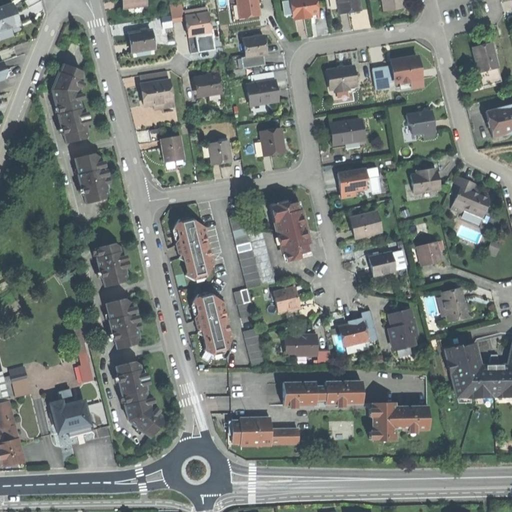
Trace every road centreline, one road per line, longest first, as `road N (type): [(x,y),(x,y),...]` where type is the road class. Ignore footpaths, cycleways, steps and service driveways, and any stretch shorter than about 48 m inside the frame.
road 1 (residential): [(437,28),(300,56),(315,175),(141,202)]
road 2 (residential): [(193,413),(141,202)]
road 3 (secondary): [(511,477),(304,480)]
road 4 (residential): [(141,202),(97,24)]
road 5 (residential): [(511,179),(469,154),(437,28)]
road 6 (residential): [(0,158),(64,0)]
